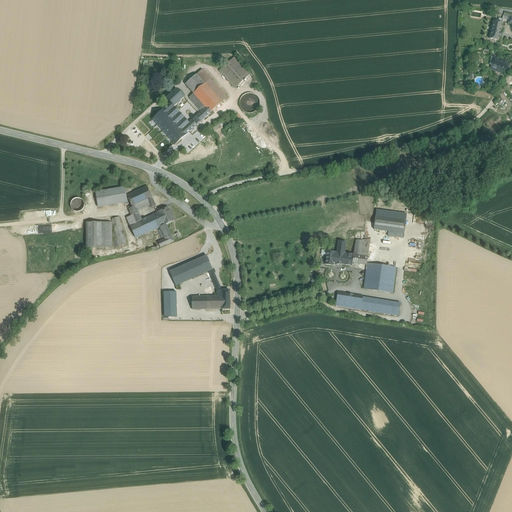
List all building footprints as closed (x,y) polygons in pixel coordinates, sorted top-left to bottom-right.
[(498,22),(493,21),(489,39),(498,41),(499,36),(501,37),(502,33),(500,32),(503,23),(498,22)] [(510,63),(494,57),(494,58),(493,61),(492,61),(492,62),(491,65),(498,67),(497,69),(500,71),(501,69),(507,71),(510,63)] [(249,75),(234,58),(219,71),(235,88),(249,75)] [(206,84),(223,103),(228,98),(203,70),(197,76),(205,85),(206,84)] [(197,76),(186,85),(192,92),(194,94),(205,85),(197,76)] [(223,103),(206,84),(205,85),(194,94),(194,95),(197,98),(206,108),(210,114),(223,103)] [(185,99),(177,90),(167,99),(171,104),(174,108),(185,99)] [(259,107),(260,103),(259,99),(257,96),(253,94),(249,93),(246,94),(242,96),(240,99),(239,103),(240,107),(242,110),(246,113),(250,113),(254,113),(257,110),(259,107)] [(206,108),(197,98),(192,102),(201,112),(206,108)] [(171,104),(158,115),(161,119),(174,108),(171,104)] [(161,119),(156,124),(174,145),(197,126),(192,120),(188,124),(174,108),(161,119)] [(201,112),(195,118),(200,123),(210,114),(206,108),(201,112)] [(158,115),(152,120),(156,124),(161,119),(158,115)] [(214,132),(221,127),(218,124),(211,128),(214,132)] [(147,186),(127,196),(131,205),(132,208),(135,206),(147,201),(152,199),(147,186)] [(125,187),(95,192),(98,207),(127,202),(125,187)] [(84,208),(84,205),(84,202),(82,200),(80,198),(77,198),(75,199),(72,200),(71,202),(70,205),(71,208),(72,210),(75,211),(77,212),(80,211),(82,210),(84,208)] [(135,206),(137,211),(149,206),(147,201),(135,206)] [(135,206),(132,208),(128,209),(132,216),(138,213),(137,211),(135,206)] [(168,208),(158,212),(152,215),(158,228),(159,227),(164,225),(166,225),(174,221),(168,208)] [(135,223),(130,225),(135,238),(158,228),(152,215),(141,220),(135,223)] [(132,216),(127,219),(130,225),(135,223),(133,220),(132,216)] [(372,229),(403,233),(404,220),(373,216),(372,229)] [(119,217),(112,219),(115,232),(113,233),(113,234),(123,231),(119,217)] [(101,223),(86,223),(86,248),(101,248),(101,223)] [(112,223),(101,223),(101,248),(112,248),(112,223)] [(166,225),(164,225),(159,227),(160,230),(163,236),(165,239),(172,236),(166,225)] [(123,231),(113,234),(116,247),(126,244),(123,231)] [(165,239),(158,242),(160,248),(174,241),(172,236),(165,239)] [(356,241),(354,255),(368,257),(370,240),(356,241)] [(339,242),(337,253),(340,253),(344,254),(346,243),(339,242)] [(337,253),(327,251),(325,266),(334,267),(334,266),(339,266),(340,253),(337,253)] [(344,254),(340,253),(339,266),(352,268),(353,261),(354,255),(344,254)] [(368,257),(354,255),(353,261),(367,263),(368,257)] [(194,258),(183,263),(189,277),(192,282),(203,277),(198,266),(194,258)] [(209,261),(201,264),(206,276),(207,278),(211,276),(215,274),(209,261)] [(206,276),(201,264),(198,266),(203,277),(206,276)] [(396,268),(367,264),(364,289),(393,293),(396,268)] [(211,276),(207,278),(213,293),(214,296),(217,296),(217,290),(216,288),(213,279),(211,276)] [(189,277),(180,281),(183,286),(192,282),(189,277)] [(181,290),(172,290),(172,297),(172,304),(172,310),(181,310),(181,290)] [(230,290),(222,290),(222,296),(222,303),(223,309),(223,310),(231,310),(230,290)] [(338,293),(338,295),(362,299),(361,307),(364,308),(365,298),(338,293)] [(362,299),(338,295),(336,303),(361,307),(362,299)] [(208,296),(192,296),(192,309),(208,309),(208,296)] [(214,296),(209,296),(208,296),(208,309),(215,309),(215,303),(222,303),(222,296),(217,296),(214,296)] [(400,303),(365,298),(364,308),(399,313),(400,303)]
